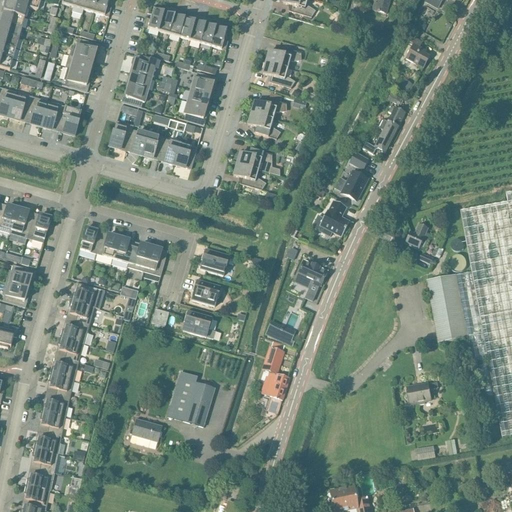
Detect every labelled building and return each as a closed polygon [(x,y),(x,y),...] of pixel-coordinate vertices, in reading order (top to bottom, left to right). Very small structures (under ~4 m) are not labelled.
[(35,0),(17,0),(16,6),(37,12),(40,1),(35,0)] [(63,0),(62,6),(72,9),(73,8),(74,0),(63,0)] [(74,0),(73,8),(72,9),(83,12),(86,0),(74,0)] [(86,0),(83,12),(93,15),(97,0),(86,0)] [(97,0),(93,15),(108,19),(111,10),(107,9),(109,0),(97,0)] [(305,7),(307,0),(283,0),(282,5),(291,7),(289,13),(311,20),(311,19),(313,16),(311,15),(313,12),(305,7)] [(378,0),(377,5),(373,4),(371,12),(386,16),(388,9),(390,0),(378,0)] [(6,3),(3,13),(24,19),(27,9),(37,12),(16,6),(6,3)] [(146,20),(143,29),(158,33),(164,14),(153,11),(150,21),(146,20)] [(3,13),(0,23),(21,30),(24,19),(3,13)] [(164,14),(158,33),(169,36),(174,17),(164,14)] [(174,17),(169,36),(179,39),(184,20),(175,17),(174,17)] [(184,20),(179,39),(189,42),(195,23),(185,20),(184,20)] [(416,22),(413,28),(423,33),(426,27),(416,22)] [(0,23),(0,35),(18,40),(21,30),(0,23)] [(189,42),(200,45),(205,26),(196,23),(195,23),(189,42)] [(205,26),(200,45),(210,48),(216,29),(206,26),(205,26)] [(210,48),(225,52),(228,43),(223,42),(226,32),(216,29),(210,48)] [(0,35),(0,46),(15,51),(18,40),(0,35)] [(411,48),(404,61),(422,71),(429,59),(424,56),(426,54),(419,50),(422,45),(411,39),(407,45),(411,48)] [(73,59),(92,64),(96,53),(98,54),(100,47),(77,41),(76,46),(73,46),(70,58),(73,59)] [(0,46),(0,57),(12,61),(15,51),(0,46)] [(39,53),(41,54),(47,56),(49,49),(44,47),(43,47),(40,47),(39,53)] [(53,47),(49,58),(55,60),(58,48),(53,47)] [(269,53),(265,64),(287,71),(289,63),(298,63),(298,60),(300,60),(300,56),(301,55),(279,49),(277,55),(269,53)] [(0,69),(9,72),(12,61),(0,57),(0,69)] [(135,64),(131,75),(140,78),(151,81),(154,69),(152,68),(154,63),(134,57),(133,64),(135,64)] [(73,59),(70,70),(91,76),(93,70),(91,70),(92,64),(73,59)] [(285,78),(287,71),(265,64),(262,76),(270,78),(268,84),(290,91),(291,90),(290,90),(293,87),(291,86),(293,83),(285,78)] [(204,68),(203,73),(215,77),(217,71),(205,67),(204,68)] [(65,82),(64,88),(86,94),(88,88),(86,87),(89,76),(66,70),(63,82),(65,82)] [(126,86),(126,87),(128,87),(147,93),(147,92),(151,81),(140,78),(131,75),(130,81),(128,81),(126,86)] [(193,80),(190,92),(209,98),(212,87),(214,87),(216,81),(197,75),(196,81),(193,80)] [(12,78),(10,82),(12,85),(15,86),(18,85),(19,80),(18,77),(14,76),(12,78)] [(22,79),(20,86),(26,87),(28,80),(22,79)] [(163,93),(168,95),(172,81),(167,80),(165,85),(163,93)] [(172,81),(168,95),(169,95),(173,96),(175,88),(177,82),(172,81)] [(406,82),(400,88),(407,93),(412,87),(406,82)] [(123,97),(121,104),(140,110),(142,104),(144,104),(147,93),(128,87),(125,98),(123,97)] [(0,116),(9,119),(15,98),(16,94),(0,89),(0,116)] [(294,91),(291,96),(296,100),(300,95),(294,91)] [(190,92),(187,104),(206,110),(208,110),(210,104),(208,103),(209,98),(190,92)] [(387,102),(398,107),(401,101),(390,96),(387,102)] [(15,98),(9,119),(25,124),(32,99),(26,97),(25,101),(15,98)] [(168,98),(166,105),(173,107),(175,100),(168,98)] [(32,99),(25,124),(41,128),(48,103),(32,99)] [(254,103),(251,115),(273,121),(275,114),(284,114),(284,111),(286,111),(286,107),(286,106),(264,100),(262,106),(254,103)] [(306,104),(294,100),(292,109),(305,112),(306,104)] [(48,103),(41,128),(57,133),(64,108),(48,103)] [(185,116),(184,122),(203,128),(205,121),(203,120),(206,110),(187,104),(183,116),(185,116)] [(160,107),(152,111),(153,113),(161,116),(162,111),(160,107)] [(64,108),(57,133),(74,138),(81,113),(64,108)] [(390,116),(386,124),(397,129),(405,115),(390,108),(387,114),(390,116)] [(130,110),(128,116),(135,118),(137,112),(130,110)] [(270,129),(273,121),(251,115),(247,127),(256,129),(254,135),(276,142),(276,141),(278,138),(276,136),(278,134),(270,129)] [(372,157),(373,156),(375,151),(384,155),(397,129),(386,124),(382,122),(378,130),(382,132),(373,149),(365,145),(361,151),(372,157)] [(126,153),(132,132),(133,128),(116,123),(109,148),(126,153)] [(132,132),(126,153),(142,157),(146,140),(148,136),(132,132)] [(146,140),(142,157),(158,162),(159,157),(162,145),(164,141),(148,136),(146,140)] [(159,157),(158,162),(174,166),(175,162),(179,150),(180,145),(164,141),(162,145),(159,157)] [(299,144),(295,151),(299,154),(303,147),(299,144)] [(175,162),(174,166),(190,171),(196,150),(180,145),(179,150),(175,162)] [(239,154),(236,166),(258,172),(260,165),(271,165),(271,157),(271,158),(271,157),(249,151),(248,157),(239,154)] [(353,154),(347,165),(362,172),(368,162),(359,157),(353,154)] [(261,192),(263,188),(265,186),(264,185),(256,180),(258,172),(236,166),(233,178),(241,180),(239,186),(261,192)] [(347,193),(343,201),(348,204),(357,209),(367,190),(353,182),(347,192),(347,193)] [(456,277),(468,340),(470,351),(487,348),(489,360),(487,361),(502,440),(511,437),(511,193),(506,195),(507,204),(461,213),(472,274),(456,277)] [(265,198),(263,202),(273,205),(273,204),(274,201),(275,197),(266,194),(265,198)] [(320,225),(317,232),(317,233),(326,237),(329,239),(331,235),(340,239),(348,223),(341,219),(346,210),(345,210),(333,203),(323,220),(320,225)] [(1,207),(0,209),(0,233),(10,236),(17,211),(1,207)] [(17,211),(10,236),(27,241),(28,237),(34,216),(17,211)] [(34,216),(28,237),(44,242),(50,221),(34,216)] [(404,245),(404,246),(418,252),(422,254),(423,251),(428,242),(429,238),(430,237),(426,235),(427,232),(428,230),(417,225),(413,235),(410,233),(404,245)] [(85,231),(79,252),(96,256),(102,235),(85,231)] [(102,235),(96,256),(112,261),(118,240),(102,235)] [(118,240),(112,261),(128,266),(134,245),(118,240)] [(287,259),(285,265),(294,269),(296,263),(297,264),(302,253),(311,258),(315,250),(294,240),(286,259),(287,259)] [(134,245),(128,266),(127,269),(143,274),(150,249),(134,245)] [(150,249),(143,274),(160,279),(167,254),(150,249)] [(438,249),(434,258),(439,260),(443,251),(438,249)] [(205,253),(200,272),(223,278),(228,260),(230,260),(230,259),(203,252),(203,253),(205,253)] [(418,261),(431,267),(433,261),(421,255),(418,261)] [(14,256),(12,264),(19,266),(21,258),(14,256)] [(303,263),(295,281),(310,288),(309,291),(319,296),(328,273),(303,263)] [(8,273),(5,285),(27,291),(31,280),(33,281),(35,274),(12,268),(11,273),(8,273)] [(76,275),(75,281),(81,283),(87,285),(88,282),(89,279),(81,277),(76,275)] [(438,346),(468,340),(456,277),(435,281),(427,283),(438,346)] [(99,279),(97,286),(104,287),(106,281),(99,279)] [(221,290),(194,283),(196,284),(191,302),(214,309),(219,290),(221,291),(221,290)] [(4,297),(2,303),(24,309),(26,303),(24,302),(27,291),(5,285),(2,297),(4,297)] [(72,296),(70,303),(94,310),(99,292),(77,286),(75,296),(72,296)] [(76,318),(74,324),(89,328),(94,310),(70,303),(68,311),(70,311),(69,316),(76,318)] [(165,328),(168,315),(155,311),(151,324),(165,328)] [(123,319),(123,321),(129,323),(131,315),(124,313),(123,319)] [(185,314),(187,315),(182,333),(205,340),(205,339),(213,341),(215,334),(207,331),(210,321),(212,322),(213,321),(186,313),(185,314)] [(236,320),(235,321),(243,324),(244,323),(245,318),(243,317),(237,315),(236,320)] [(230,329),(230,330),(236,332),(237,331),(238,325),(232,323),(230,329)] [(62,332),(60,339),(84,346),(89,328),(74,324),(73,330),(65,328),(64,333),(62,332)] [(268,327),(264,337),(266,337),(291,349),(295,341),(292,340),(293,337),(269,327),(268,327)] [(0,330),(0,349),(7,351),(8,348),(10,349),(13,339),(16,339),(18,330),(12,328),(10,333),(0,330)] [(66,354),(64,361),(79,364),(84,346),(60,339),(57,347),(60,348),(58,352),(66,354)] [(472,364),(487,361),(489,360),(487,348),(470,351),(472,364)] [(264,397),(281,402),(282,402),(289,381),(278,378),(276,377),(284,354),(268,349),(261,372),(269,375),(268,377),(270,377),(264,397)] [(51,369),(50,377),(74,383),(79,364),(64,361),(62,367),(55,365),(54,370),(51,369)] [(101,364),(99,370),(107,372),(109,366),(101,364)] [(487,366),(479,367),(484,399),(493,398),(487,366)] [(195,384),(196,382),(197,379),(180,373),(166,418),(203,429),(214,390),(195,384)] [(56,392),(55,398),(69,401),(74,383),(50,377),(48,384),(50,385),(49,390),(56,392)] [(408,390),(406,391),(409,407),(418,405),(418,407),(424,405),(424,404),(432,403),(430,392),(431,391),(438,390),(437,385),(429,387),(408,390)] [(42,407),(41,414),(65,419),(69,402),(69,401),(55,398),(53,404),(46,403),(45,407),(42,407)] [(48,429),(47,435),(61,438),(65,419),(41,414),(39,422),(42,423),(41,427),(48,429)] [(89,416),(87,424),(94,425),(96,417),(89,416)] [(132,437),(130,444),(148,449),(150,443),(157,445),(161,429),(136,421),(133,432),(130,431),(128,436),(132,437)] [(35,444),(33,451),(58,457),(61,438),(47,435),(45,441),(38,440),(37,444),(35,444)] [(456,456),(454,441),(446,442),(449,457),(456,456)] [(433,448),(415,450),(417,462),(435,459),(433,448)] [(40,466),(39,472),(54,475),(52,474),(53,468),(51,468),(53,458),(57,459),(58,457),(33,451),(31,459),(34,460),(33,464),(40,466)] [(27,481),(25,489),(50,494),(54,475),(39,472),(38,478),(30,477),(29,481),(27,481)] [(356,501),(354,488),(329,493),(332,511),(352,511),(356,511),(369,511),(367,499),(356,501)] [(32,503),(31,509),(41,511),(46,511),(50,494),(25,489),(23,496),(26,497),(25,502),(32,503)]
